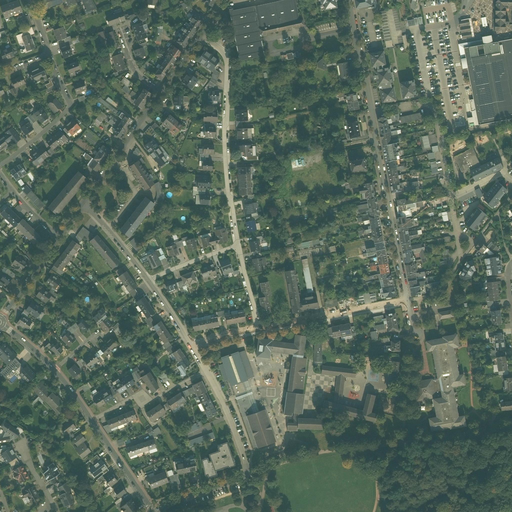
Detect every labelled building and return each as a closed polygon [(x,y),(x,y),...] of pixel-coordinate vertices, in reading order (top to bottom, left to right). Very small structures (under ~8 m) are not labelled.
[(82,1),(87,15),(98,11),(91,0),(85,0),(83,1),(82,1)] [(229,11),(239,61),(265,56),(260,35),(304,26),(303,26),(302,19),(301,20),(299,13),(298,13),(294,0),(284,0),(269,3),(265,4),(255,6),(251,7),(233,11),(232,9),(229,10),(229,11)] [(324,10),(336,8),(335,2),(336,2),(337,0),(336,0),(318,0),(318,1),(320,1),(321,5),(323,5),(324,10)] [(355,0),(357,9),(372,6),(372,3),(370,0),(355,0)] [(506,7),(507,7),(506,0),(498,0),(496,2),(495,31),(506,31),(506,25),(509,25),(509,22),(506,22),(506,9),(506,7)] [(0,7),(4,19),(22,12),(18,1),(0,7)] [(385,41),(391,40),(386,11),(380,12),(385,41)] [(122,12),(115,15),(118,23),(125,20),(123,16),(122,12)] [(109,26),(118,23),(115,15),(110,17),(110,18),(106,19),(109,26)] [(189,20),(191,22),(199,27),(203,21),(195,15),(192,20),(190,18),(189,20)] [(22,18),(26,29),(31,28),(32,27),(28,16),(22,18)] [(460,25),(462,40),(472,38),(469,19),(462,21),(460,25)] [(191,22),(181,35),(189,41),(199,27),(191,22)] [(135,33),(144,30),(142,26),(141,23),(133,26),(135,33)] [(66,38),(62,27),(54,30),(57,41),(63,39),(66,38)] [(33,34),(31,28),(26,29),(25,30),(27,35),(29,35),(29,36),(31,35),(33,34)] [(146,38),(144,30),(135,33),(139,45),(144,43),(143,39),(146,38)] [(112,44),(114,49),(118,47),(113,31),(108,33),(105,35),(105,34),(100,36),(103,46),(105,45),(106,48),(109,47),(109,46),(112,44)] [(23,41),(26,51),(35,48),(33,43),(32,39),(31,40),(31,37),(31,35),(29,36),(29,35),(27,35),(23,37),(22,34),(16,36),(18,43),(23,41)] [(184,48),(189,41),(181,35),(176,42),(184,48)] [(484,45),(483,45),(479,46),(469,47),(465,48),(464,49),(465,51),(465,55),(466,58),(462,59),(461,59),(462,64),(463,69),(467,68),(468,68),(471,85),(474,99),(473,100),(470,100),(472,111),(476,111),(478,124),(478,125),(479,125),(511,119),(511,39),(493,43),(492,36),(487,36),(482,37),(484,45)] [(459,44),(458,44),(461,59),(462,58),(466,58),(465,55),(465,51),(464,49),(465,48),(469,47),(479,46),(483,45),(482,41),(482,40),(459,44)] [(165,54),(167,54),(169,54),(176,59),(181,52),(178,50),(178,49),(171,44),(169,48),(165,53),(165,54)] [(62,56),(67,54),(68,55),(72,54),(69,46),(66,47),(60,49),(62,56)] [(134,51),(137,59),(141,58),(140,56),(144,55),(142,48),(140,48),(134,51)] [(0,52),(0,53),(4,61),(7,60),(6,59),(14,56),(11,49),(7,51),(6,49),(0,52)] [(197,61),(211,71),(219,61),(204,51),(197,61)] [(385,102),(394,101),(394,99),(396,99),(394,88),(392,88),(391,82),(393,82),(392,81),(394,81),(393,73),(391,73),(390,70),(389,70),(388,68),(383,69),(383,65),(386,65),(384,54),(382,54),(382,52),(373,54),(373,56),(371,57),(373,67),(375,67),(376,71),(378,86),(381,86),(382,90),(381,90),(383,101),(385,100),(385,102)] [(112,57),(117,71),(125,68),(121,57),(123,57),(121,54),(117,55),(112,57)] [(166,58),(166,59),(173,64),(176,59),(169,54),(167,54),(165,57),(166,58)] [(319,68),(325,70),(327,68),(327,67),(337,65),(337,64),(338,64),(346,63),(345,62),(346,61),(345,55),(325,59),(323,59),(318,63),(319,68)] [(164,61),(158,70),(165,75),(171,67),(164,61)] [(66,66),(70,76),(75,74),(74,71),(80,69),(77,62),(66,66)] [(143,67),(148,71),(152,65),(147,62),(143,67)] [(338,73),(340,82),(351,80),(350,73),(349,69),(347,62),(346,63),(338,64),(340,72),(338,73)] [(28,74),(32,81),(38,78),(46,75),(42,67),(28,74)] [(161,80),(165,75),(158,70),(154,75),(161,80)] [(197,80),(198,81),(202,76),(197,72),(193,77),(197,80)] [(182,82),(191,88),(197,80),(193,77),(188,73),(182,82)] [(208,80),(202,76),(198,81),(204,85),(208,80)] [(11,81),(15,88),(25,83),(22,77),(16,79),(11,81)] [(125,85),(128,88),(131,84),(123,78),(120,82),(125,85)] [(73,85),(76,94),(77,94),(81,93),(80,91),(86,88),(83,81),(73,85)] [(414,95),(416,94),(414,82),(412,83),(412,81),(401,83),(404,99),(414,97),(414,95)] [(122,89),(127,93),(130,89),(128,88),(125,85),(122,89)] [(139,97),(146,102),(151,94),(143,89),(141,93),(139,97)] [(209,100),(218,100),(219,92),(210,91),(209,100)] [(347,100),(348,103),(358,101),(356,93),(346,95),(347,100)] [(174,105),(175,105),(180,105),(182,106),(183,102),(183,100),(183,97),(174,96),(174,105)] [(141,109),(146,102),(139,97),(136,101),(135,99),(133,101),(135,102),(134,104),(141,109)] [(107,108),(109,105),(100,98),(98,100),(107,108)] [(49,106),(55,113),(62,108),(55,99),(52,101),(52,103),(49,106)] [(358,102),(358,101),(348,103),(350,111),(360,109),(359,105),(359,102),(358,102)] [(107,108),(115,114),(118,112),(109,105),(107,108)] [(41,109),(34,114),(38,119),(41,123),(48,118),(41,109)] [(237,121),(242,121),(246,121),(245,114),(247,114),(247,110),(236,110),(237,121)] [(96,119),(101,124),(107,117),(102,112),(96,119)] [(210,121),(216,121),(217,113),(207,112),(206,116),(206,121),(210,121)] [(400,118),(401,124),(428,118),(427,114),(421,116),(421,114),(400,118)] [(163,123),(170,130),(177,122),(169,115),(167,118),(165,118),(164,119),(165,121),(163,123)] [(30,126),(33,123),(28,116),(24,119),(27,123),(28,122),(30,126)] [(125,116),(122,120),(130,125),(133,121),(125,116)] [(117,125),(118,126),(120,123),(113,117),(110,120),(117,125)] [(379,126),(380,128),(389,126),(387,120),(387,117),(378,119),(378,121),(379,126)] [(347,120),(349,130),(359,128),(357,119),(351,120),(351,119),(347,120)] [(70,123),(69,124),(76,132),(80,128),(77,125),(73,120),(70,122),(70,123)] [(118,137),(120,139),(125,132),(126,131),(118,126),(117,125),(110,120),(108,123),(116,129),(113,134),(115,135),(114,137),(117,139),(118,137)] [(126,131),(130,125),(122,120),(120,123),(118,126),(126,131)] [(20,128),(26,135),(33,129),(30,126),(28,122),(27,123),(20,128)] [(183,127),(177,122),(170,130),(176,135),(183,127)] [(72,135),(76,132),(69,124),(68,125),(67,124),(64,127),(65,128),(69,132),(72,135)] [(156,124),(152,128),(156,132),(160,128),(156,124)] [(205,127),(204,132),(204,136),(215,137),(215,130),(216,130),(216,128),(211,128),(205,127)] [(11,141),(14,144),(20,139),(16,134),(11,128),(5,133),(6,134),(11,140),(11,141)] [(149,139),(156,132),(152,128),(145,134),(149,139)] [(361,136),(359,128),(349,130),(350,134),(350,136),(347,136),(348,140),(355,139),(354,138),(361,136)] [(237,129),(237,139),(247,139),(247,138),(251,138),(251,129),(247,129),(242,129),(237,129)] [(57,134),(53,137),(59,144),(61,145),(67,139),(65,136),(60,131),(56,134),(57,134)] [(0,151),(5,148),(8,146),(6,144),(11,141),(11,140),(6,134),(0,138),(0,151)] [(428,136),(422,137),(424,149),(430,147),(428,136)] [(52,150),(59,144),(53,137),(46,143),(51,148),(52,150)] [(144,146),(150,154),(158,148),(152,140),(144,146)] [(397,143),(394,144),(383,146),(384,150),(384,152),(384,153),(385,156),(386,158),(385,158),(386,162),(395,160),(395,161),(399,160),(400,160),(397,143)] [(203,145),(203,149),(203,154),(208,154),(209,154),(209,153),(213,153),(214,146),(203,145)] [(252,156),(252,146),(251,145),(237,146),(238,157),(246,156),(252,156)] [(103,146),(98,153),(106,158),(111,152),(103,146)] [(42,147),(36,151),(44,161),(49,156),(46,152),(42,147)] [(163,156),(166,154),(160,147),(158,148),(163,156)] [(163,156),(158,148),(150,154),(156,162),(156,161),(163,156)] [(459,167),(461,173),(469,169),(470,172),(476,169),(471,158),(476,155),(473,148),(465,152),(462,154),(462,153),(454,157),(457,163),(459,167)] [(38,165),(44,161),(36,151),(30,156),(34,161),(38,165)] [(129,167),(138,161),(132,152),(125,161),(129,167)] [(102,165),(106,158),(98,153),(93,159),(94,160),(102,165)] [(481,166),(476,155),(471,158),(476,169),(481,166)] [(156,161),(160,166),(166,161),(163,156),(156,161)] [(366,160),(365,159),(365,158),(360,159),(360,157),(350,158),(351,160),(350,161),(352,173),(367,170),(366,163),(367,163),(367,161),(366,160)] [(475,182),(494,172),(503,168),(498,158),(481,166),(476,169),(470,172),(475,182)] [(97,172),(102,165),(94,160),(89,167),(93,170),(97,172)] [(387,169),(396,168),(396,165),(395,161),(395,160),(386,162),(387,169)] [(141,186),(145,191),(153,185),(150,179),(147,176),(145,172),(138,161),(129,167),(132,172),(133,174),(136,178),(140,183),(139,183),(141,186)] [(202,170),(212,171),(212,162),(206,162),(203,161),(203,162),(202,166),(202,170)] [(9,172),(14,179),(18,176),(19,177),(25,172),(20,164),(9,172)] [(87,166),(85,168),(82,173),(88,177),(91,172),(93,170),(89,167),(87,166)] [(238,167),(238,175),(250,175),(250,167),(246,167),(238,167)] [(398,175),(397,171),(396,168),(387,169),(389,177),(398,175)] [(78,172),(68,184),(77,191),(87,179),(78,172)] [(389,177),(390,185),(399,183),(398,175),(389,177)] [(205,188),(210,188),(211,178),(198,177),(197,187),(205,188)] [(155,188),(156,193),(156,199),(155,202),(162,206),(163,189),(159,182),(153,185),(155,188)] [(411,183),(412,192),(413,192),(419,190),(418,182),(411,183)] [(507,190),(498,182),(484,200),(493,207),(507,190)] [(363,185),(364,188),(365,193),(374,191),(372,183),(363,185)] [(401,189),(399,183),(390,185),(392,193),(401,191),(401,189)] [(68,184),(58,196),(67,203),(77,191),(68,184)] [(22,191),(40,209),(44,205),(26,186),(23,187),(24,189),(22,191)] [(479,188),(475,190),(479,198),(483,196),(479,188)] [(367,198),(368,201),(377,200),(377,196),(375,196),(374,191),(365,193),(362,194),(363,197),(365,197),(366,198),(367,198)] [(200,195),(200,196),(200,204),(209,204),(210,196),(205,196),(200,195)] [(56,215),(67,203),(58,196),(48,208),(56,215)] [(140,204),(135,210),(144,217),(147,213),(151,207),(154,204),(145,197),(141,203),(141,202),(139,204),(140,204)] [(243,205),(244,214),(251,213),(256,213),(256,212),(255,208),(257,208),(257,203),(252,204),(245,205),(243,205)] [(5,216),(6,217),(11,212),(8,209),(9,209),(7,207),(3,211),(1,214),(3,216),(5,216)] [(465,223),(475,231),(487,215),(478,208),(473,213),(471,215),(471,216),(465,223)] [(135,210),(129,218),(138,225),(144,217),(135,210)] [(9,220),(11,222),(16,217),(13,214),(14,213),(12,212),(11,212),(6,217),(5,218),(8,221),(9,220)] [(370,220),(379,218),(379,216),(380,215),(380,212),(370,214),(371,216),(369,217),(370,220)] [(16,226),(17,225),(20,221),(18,218),(16,216),(16,217),(11,222),(10,223),(13,225),(14,224),(16,226)] [(398,225),(407,223),(407,221),(406,219),(406,216),(402,217),(397,218),(398,225)] [(135,228),(138,225),(129,218),(120,231),(128,237),(131,234),(135,228)] [(371,227),(372,229),(381,227),(379,218),(370,220),(371,227)] [(20,231),(21,230),(26,225),(27,224),(25,222),(24,223),(21,220),(20,221),(17,225),(18,227),(17,228),(20,231)] [(246,222),(247,232),(256,230),(255,224),(254,221),(252,221),(246,222)] [(408,230),(408,227),(407,223),(398,225),(399,231),(408,230)] [(25,235),(26,234),(31,229),(31,228),(30,227),(29,227),(26,225),(21,230),(23,231),(22,233),(25,235)] [(373,237),(383,235),(381,227),(372,229),(372,230),(372,231),(373,237)] [(93,236),(83,228),(74,240),(79,244),(84,237),(89,241),(93,236)] [(213,238),(215,244),(218,243),(227,241),(228,240),(227,236),(226,236),(224,228),(221,229),(214,231),(216,237),(213,238)] [(29,240),(30,239),(35,233),(36,233),(34,231),(33,232),(31,229),(26,234),(27,236),(27,237),(29,240)] [(400,238),(409,236),(408,233),(408,230),(399,231),(400,238)] [(38,236),(35,233),(30,239),(32,240),(31,242),(34,244),(41,237),(39,236),(38,236)] [(98,251),(101,255),(108,249),(97,235),(90,241),(93,245),(94,244),(99,251),(98,251)] [(410,243),(410,239),(409,236),(400,238),(402,245),(410,243)] [(210,237),(201,239),(202,244),(203,247),(211,245),(210,239),(211,239),(210,237)] [(130,243),(136,249),(140,246),(135,239),(130,243)] [(193,239),(188,240),(185,241),(187,245),(188,251),(196,249),(193,239)] [(73,240),(69,246),(76,251),(80,246),(73,240)] [(249,242),(251,252),(259,250),(258,245),(260,244),(259,241),(249,242)] [(375,243),(376,247),(377,251),(385,249),(384,241),(375,243)] [(482,253),(483,253),(487,248),(487,247),(480,242),(476,247),(482,253)] [(403,251),(412,250),(411,247),(410,243),(402,245),(403,251)] [(489,249),(494,254),(499,248),(494,244),(489,249)] [(167,247),(169,256),(178,254),(176,249),(175,245),(170,246),(167,247)] [(72,256),(76,251),(69,246),(65,250),(72,256)] [(422,248),(412,250),(412,254),(420,253),(420,256),(421,258),(426,257),(425,247),(422,248)] [(119,262),(108,249),(101,255),(104,258),(105,258),(110,264),(109,265),(113,268),(119,262)] [(68,261),(72,256),(65,250),(61,255),(68,261)] [(413,256),(412,254),(412,250),(403,251),(404,258),(405,259),(404,259),(405,263),(414,261),(415,261),(415,258),(414,256),(413,256)] [(148,260),(152,269),(161,265),(159,261),(158,258),(156,254),(155,254),(147,258),(148,260)] [(65,266),(68,261),(61,255),(57,260),(65,266)] [(378,257),(379,265),(388,264),(386,255),(378,257)] [(17,270),(20,273),(27,263),(22,260),(17,257),(12,264),(18,268),(17,270)] [(489,270),(490,275),(501,274),(501,270),(502,269),(501,261),(499,261),(499,257),(487,258),(488,264),(486,264),(487,270),(489,270)] [(254,267),(255,272),(263,270),(262,266),(266,265),(264,258),(252,260),(253,268),(254,267)] [(301,260),(307,292),(313,290),(307,259),(301,260)] [(61,271),(65,266),(57,260),(53,265),(61,271)] [(219,262),(222,271),(232,268),(230,264),(229,260),(222,262),(222,261),(219,262)] [(405,263),(407,275),(416,274),(417,273),(416,271),(418,270),(416,264),(415,264),(414,261),(405,263)] [(460,275),(461,280),(471,278),(471,277),(474,271),(476,270),(473,262),(473,261),(470,262),(468,262),(468,264),(467,266),(466,265),(462,272),(463,273),(462,275),(460,275)] [(230,264),(232,268),(222,271),(224,275),(233,272),(233,271),(230,264)] [(381,271),(381,274),(389,272),(388,264),(379,265),(381,271)] [(51,269),(61,276),(63,273),(61,271),(53,265),(51,269)] [(208,275),(209,277),(213,276),(213,274),(210,268),(210,266),(202,269),(200,269),(203,277),(208,275)] [(115,272),(118,277),(124,273),(121,268),(115,272)] [(5,274),(11,278),(12,277),(12,278),(15,274),(7,269),(5,272),(6,273),(5,274)] [(285,271),(289,288),(297,287),(294,270),(285,271)] [(121,280),(124,285),(131,280),(126,272),(124,273),(118,277),(121,280)] [(183,281),(184,284),(190,282),(190,284),(196,282),(192,272),(181,276),(183,281)] [(5,274),(1,279),(0,280),(4,283),(7,285),(12,279),(11,278),(5,274)] [(46,282),(54,288),(57,284),(58,285),(61,281),(54,276),(51,274),(51,275),(46,282)] [(392,278),(383,279),(384,287),(382,287),(382,289),(394,286),(392,278)] [(167,291),(168,291),(173,289),(177,287),(176,283),(174,279),(164,283),(167,291)] [(137,288),(131,280),(124,285),(126,288),(129,293),(135,289),(137,288)] [(260,283),(261,291),(269,289),(268,282),(260,283)] [(488,283),(488,286),(489,292),(498,291),(497,282),(493,282),(488,283)] [(382,289),(380,289),(382,298),(395,296),(394,286),(382,289)] [(420,286),(410,288),(411,295),(417,294),(417,295),(422,294),(420,286)] [(300,300),(297,287),(289,288),(291,302),(295,301),(300,300)] [(47,301),(49,298),(51,295),(49,293),(48,293),(42,288),(36,296),(40,299),(41,297),(47,301)] [(129,293),(133,297),(137,294),(138,294),(135,289),(129,293)] [(271,296),(269,289),(261,291),(263,297),(267,297),(271,296)] [(499,300),(498,291),(489,292),(489,297),(490,301),(493,301),(499,300)] [(141,299),(137,294),(133,297),(136,302),(141,299)] [(136,302),(138,305),(141,310),(149,305),(143,297),(141,299),(136,302)] [(259,298),(261,307),(269,305),(267,297),(263,297),(259,298)] [(303,303),(300,303),(301,307),(302,307),(302,310),(304,310),(304,311),(310,310),(313,310),(313,309),(319,308),(317,297),(313,297),(313,298),(312,299),(307,299),(306,299),(302,299),(302,301),(303,303)] [(325,302),(326,308),(337,306),(337,299),(325,302)] [(300,302),(300,300),(295,301),(291,302),(292,309),(293,313),(302,312),(302,310),(302,307),(301,307),(300,303),(300,302)] [(30,313),(37,318),(42,309),(38,306),(37,306),(32,302),(26,310),(30,313)] [(154,313),(149,305),(141,310),(147,318),(150,316),(154,313)] [(271,313),(269,305),(261,307),(262,315),(271,313)] [(491,314),(492,318),(501,317),(500,310),(496,311),(496,307),(494,307),(492,307),(492,311),(491,311),(491,312),(492,311),(492,314),(491,314)] [(98,321),(100,323),(104,318),(105,318),(107,317),(105,315),(106,314),(104,313),(106,312),(102,308),(98,312),(98,313),(93,318),(97,322),(98,321)] [(439,313),(440,319),(454,317),(453,310),(439,313)] [(387,318),(388,324),(397,322),(395,313),(386,315),(387,318)] [(375,323),(384,321),(383,319),(384,319),(383,315),(371,318),(372,325),(375,324),(375,323)] [(17,323),(26,330),(32,322),(26,318),(22,316),(17,323)] [(502,323),(501,317),(492,318),(490,318),(491,323),(492,322),(493,326),(495,325),(500,325),(501,325),(502,325),(502,323)] [(112,326),(105,318),(104,318),(100,323),(99,323),(102,327),(102,328),(105,332),(112,326)] [(79,327),(84,332),(90,327),(87,322),(86,323),(83,320),(77,325),(79,327)] [(154,326),(157,331),(164,327),(160,321),(155,325),(154,326)] [(398,330),(397,322),(388,324),(385,324),(386,327),(388,327),(389,331),(398,330)] [(350,324),(339,326),(341,336),(352,334),(351,327),(350,324)] [(334,337),(341,336),(339,326),(332,328),(333,334),(334,337)] [(70,335),(75,331),(70,327),(66,330),(68,332),(70,335)] [(157,331),(161,336),(167,332),(164,327),(157,331)] [(65,343),(68,346),(75,340),(70,335),(68,332),(62,338),(66,342),(65,343)] [(172,339),(167,332),(161,336),(160,337),(165,344),(168,341),(172,339)] [(495,336),(495,342),(504,341),(503,332),(496,333),(494,333),(494,334),(495,336)] [(294,344),(271,341),(270,351),(293,354),(292,357),(302,358),(302,355),(303,356),(305,336),(295,334),(294,344)] [(439,379),(440,382),(443,396),(434,398),(437,417),(437,418),(436,418),(436,417),(430,419),(432,431),(433,431),(432,429),(435,428),(435,430),(440,429),(440,428),(442,427),(442,429),(447,428),(447,426),(450,425),(451,427),(451,428),(456,427),(455,426),(458,425),(458,427),(463,426),(463,424),(465,424),(466,426),(466,425),(464,416),(459,417),(458,415),(457,415),(456,413),(458,412),(457,408),(456,408),(455,405),(456,405),(456,401),(454,402),(454,399),(455,398),(455,395),(453,396),(453,393),(454,393),(453,388),(452,388),(452,387),(454,386),(454,385),(457,384),(457,386),(462,385),(462,383),(465,383),(465,384),(464,374),(459,375),(459,373),(457,374),(457,371),(458,370),(458,367),(456,368),(456,365),(457,364),(456,361),(455,361),(454,359),(456,359),(455,354),(453,354),(453,351),(455,351),(454,348),(459,347),(457,334),(456,335),(457,336),(454,337),(454,335),(446,336),(447,338),(444,338),(443,337),(443,338),(443,340),(440,341),(440,339),(437,340),(437,341),(430,342),(430,341),(427,341),(429,351),(433,350),(433,352),(435,352),(435,355),(434,355),(434,358),(436,358),(436,361),(435,361),(436,366),(437,365),(438,368),(436,369),(437,372),(439,371),(439,374),(438,374),(438,379),(439,379)] [(112,338),(105,344),(110,350),(113,353),(117,349),(116,348),(119,345),(112,338)] [(269,358),(270,351),(271,341),(271,340),(258,339),(256,357),(269,358)] [(314,362),(322,362),(322,339),(314,339),(314,362)] [(392,350),(392,351),(400,351),(400,341),(392,341),(392,347),(392,350)] [(505,349),(504,341),(495,342),(496,350),(498,350),(505,349)] [(51,349),(55,345),(53,342),(50,345),(46,348),(50,353),(52,350),(51,349)] [(14,359),(16,356),(4,344),(0,347),(0,357),(2,360),(4,358),(9,363),(9,364),(14,359)] [(52,350),(57,356),(63,351),(62,350),(59,347),(57,344),(55,345),(51,349),(52,350)] [(107,353),(110,350),(105,344),(100,349),(103,353),(106,356),(108,354),(107,353)] [(172,353),(178,362),(185,357),(179,349),(172,353)] [(244,351),(237,353),(246,380),(248,379),(253,377),(244,351)] [(222,358),(224,363),(229,380),(231,385),(242,381),(246,380),(237,353),(222,358)] [(84,361),(88,365),(92,363),(93,364),(97,360),(98,360),(96,358),(93,354),(88,358),(84,361)] [(497,358),(498,364),(507,363),(506,356),(499,357),(497,357),(497,358)] [(190,364),(185,357),(178,362),(175,364),(180,371),(180,376),(183,376),(185,375),(185,371),(183,369),(190,364)] [(302,358),(292,357),(287,392),(297,393),(302,394),(307,359),(302,358)] [(14,359),(9,364),(8,364),(13,369),(18,363),(14,359)] [(397,372),(399,372),(401,362),(397,362),(395,361),(394,365),(393,365),(392,371),(393,371),(397,372)] [(9,373),(13,369),(8,364),(9,364),(9,363),(7,365),(6,366),(7,366),(0,372),(5,378),(9,374),(9,373)] [(12,376),(15,371),(20,365),(18,363),(13,369),(9,373),(9,374),(12,376)] [(225,381),(229,380),(224,363),(219,365),(225,381)] [(24,369),(20,365),(15,371),(19,374),(24,369)] [(67,371),(74,378),(81,372),(78,369),(74,365),(67,371)] [(23,376),(28,382),(35,375),(29,369),(30,369),(27,366),(24,369),(19,374),(22,377),(23,376)] [(321,374),(337,375),(341,376),(345,376),(356,378),(357,370),(322,366),(321,374)] [(140,378),(142,377),(149,372),(146,368),(140,372),(137,374),(140,378)] [(159,388),(149,372),(142,377),(152,392),(159,388)] [(161,378),(164,382),(169,379),(166,374),(161,378)] [(129,375),(121,380),(127,388),(134,383),(129,375)] [(259,411),(248,379),(246,380),(242,381),(246,392),(235,396),(236,399),(247,396),(253,413),(259,411)] [(417,401),(434,398),(443,396),(440,382),(433,383),(432,379),(414,383),(417,401)] [(121,380),(120,382),(114,385),(114,386),(118,392),(119,394),(127,388),(121,380)] [(195,392),(197,396),(206,392),(207,392),(201,381),(192,385),(193,387),(195,392)] [(246,392),(242,381),(231,385),(235,396),(246,392)] [(47,393),(47,392),(45,391),(46,390),(40,383),(32,390),(39,396),(40,398),(43,396),(46,399),(45,400),(46,401),(51,406),(50,406),(55,411),(59,408),(58,406),(62,402),(59,399),(58,399),(52,393),(50,395),(49,395),(47,393)] [(81,387),(84,392),(90,389),(86,383),(81,387)] [(113,384),(110,386),(115,394),(118,392),(114,386),(114,385),(113,384)] [(112,396),(115,394),(110,386),(109,385),(106,387),(108,390),(112,396)] [(193,387),(187,390),(189,395),(195,392),(193,387)] [(108,390),(100,395),(100,396),(105,403),(113,398),(112,396),(108,390)] [(210,399),(206,392),(197,396),(199,399),(201,404),(210,399)] [(294,413),(298,413),(300,396),(297,395),(297,393),(287,392),(286,392),(283,414),(291,415),(291,412),(294,413)] [(180,393),(173,397),(178,406),(185,401),(183,398),(180,393)] [(342,405),(338,404),(334,403),(324,401),(322,408),(358,417),(357,420),(361,421),(362,419),(376,422),(378,414),(372,413),(376,396),(368,394),(364,411),(342,405)] [(32,405),(40,398),(39,396),(31,404),(32,405)] [(105,403),(100,396),(94,400),(93,400),(98,407),(105,403)] [(236,399),(242,417),(253,413),(247,396),(236,399)] [(172,410),(178,406),(173,397),(166,402),(167,403),(170,408),(172,410)] [(213,407),(210,399),(201,404),(204,411),(213,407)] [(502,411),(510,410),(509,402),(501,403),(502,411)] [(160,404),(154,409),(159,416),(165,412),(165,411),(162,406),(160,404)] [(217,414),(213,407),(204,411),(206,414),(208,418),(213,416),(217,414)] [(155,418),(159,416),(154,409),(146,414),(152,422),(156,419),(155,418)] [(259,411),(253,413),(242,417),(253,448),(257,446),(258,448),(275,442),(264,410),(259,411)] [(133,411),(126,414),(129,421),(136,418),(133,411)] [(126,414),(120,416),(123,423),(129,421),(126,414)] [(120,416),(114,418),(117,426),(118,425),(120,428),(124,426),(123,423),(120,416)] [(110,428),(117,426),(114,418),(107,421),(108,425),(110,429),(110,428)] [(301,418),(297,418),(294,418),(293,423),(287,423),(287,430),(297,431),(297,428),(322,429),(322,419),(301,418)] [(63,433),(65,435),(66,435),(66,434),(68,433),(69,433),(71,432),(71,431),(76,427),(70,420),(61,427),(64,431),(63,433)] [(15,429),(5,422),(0,429),(5,432),(14,438),(16,439),(18,435),(19,433),(17,432),(18,431),(15,429)] [(184,436),(198,429),(195,424),(188,427),(181,430),(184,436)] [(103,427),(107,433),(111,432),(110,428),(110,429),(108,425),(103,427)] [(17,426),(15,429),(18,431),(17,432),(19,433),(18,435),(25,431),(17,426)] [(158,427),(153,431),(151,428),(146,431),(148,434),(152,439),(156,436),(161,432),(158,427)] [(188,445),(189,447),(195,445),(214,439),(212,433),(187,442),(188,445)] [(77,452),(82,458),(90,451),(83,442),(85,440),(81,434),(76,438),(72,440),(73,440),(80,450),(77,452)] [(146,442),(148,450),(156,447),(153,440),(146,442)] [(142,452),(148,450),(146,442),(140,444),(142,452)] [(209,454),(211,461),(214,470),(215,470),(228,466),(228,467),(234,465),(226,442),(221,444),(221,446),(218,447),(219,451),(209,454)] [(136,454),(142,452),(140,444),(134,446),(136,454)] [(129,456),(136,454),(134,446),(126,449),(129,456)] [(0,456),(2,456),(0,454),(11,448),(6,448),(1,449),(0,449),(0,456)] [(5,461),(7,460),(8,462),(16,458),(14,456),(15,455),(11,448),(0,454),(2,456),(5,460),(5,461)] [(90,460),(92,464),(100,459),(97,455),(90,460)] [(8,462),(11,466),(18,464),(19,464),(19,463),(16,458),(8,462)] [(216,474),(215,470),(214,470),(211,461),(208,462),(207,458),(202,460),(205,475),(207,474),(208,477),(216,474)] [(177,474),(187,472),(185,463),(184,459),(179,460),(179,462),(180,464),(177,464),(175,465),(177,474)] [(102,472),(107,468),(101,460),(90,469),(96,477),(102,472)] [(194,461),(185,463),(187,472),(196,470),(194,461)] [(49,480),(50,481),(54,479),(54,478),(54,477),(56,476),(59,474),(56,469),(57,468),(55,466),(55,467),(53,463),(47,467),(49,469),(44,474),(45,477),(44,478),(46,479),(47,479),(48,481),(49,480)] [(18,479),(20,483),(28,478),(22,466),(20,467),(13,470),(13,471),(15,473),(14,476),(15,478),(18,479)] [(160,475),(156,477),(159,485),(168,481),(164,472),(160,474),(160,475)] [(104,479),(110,486),(117,481),(111,473),(104,479)] [(173,487),(177,485),(173,475),(169,477),(173,487)] [(151,488),(159,485),(156,477),(155,477),(152,478),(152,477),(149,478),(147,479),(151,488)] [(51,488),(53,487),(57,484),(54,479),(50,481),(48,482),(50,484),(49,485),(51,488)] [(60,482),(57,484),(53,487),(55,490),(55,489),(57,491),(59,490),(62,488),(61,486),(62,485),(60,482)] [(59,496),(64,507),(74,502),(70,491),(71,490),(66,483),(62,485),(61,486),(62,488),(59,490),(62,494),(59,496)] [(114,491),(119,498),(126,492),(121,486),(114,491)] [(27,497),(30,502),(38,497),(33,487),(30,488),(22,492),(25,498),(27,497)] [(121,508),(123,511),(128,511),(129,511),(130,511),(134,510),(135,511),(138,508),(131,499),(125,504),(120,508),(121,508)] [(125,504),(122,500),(117,505),(119,509),(121,508),(120,508),(125,504)]
